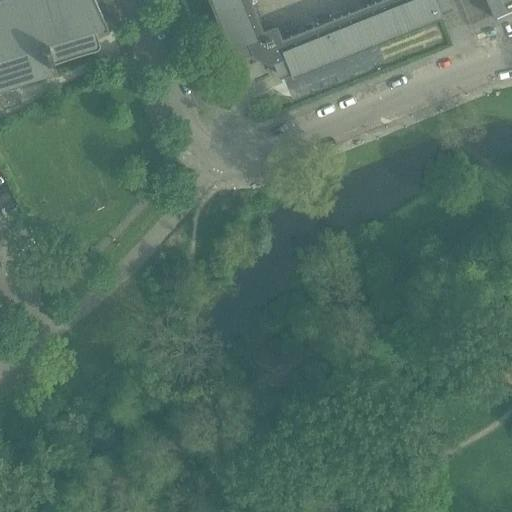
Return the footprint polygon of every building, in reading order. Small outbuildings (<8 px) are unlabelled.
[(0,0),(0,92),(49,77),(50,77),(48,73),(49,72),(50,72),(47,63),(54,61),(95,48),(96,48),(97,47),(98,46),(98,45),(99,43),(98,42),(94,28),(105,25),(105,26),(106,25),(94,0),(0,0)] [(382,0),(378,2),(349,13),(345,15),(316,26),(311,28),(282,40),(280,41),(274,27),(261,33),(259,27),(247,0),(209,0),(213,10),(215,13),(226,41),(228,47),(232,46),(237,57),(251,51),(252,51),(253,55),(261,58),(269,62),(272,60),(273,61),(279,75),(290,71),(292,74),(295,73),(297,72),(323,62),(329,60),(333,58),(357,48),(364,46),(394,34),(401,31),(406,29),(430,19),(438,16),(439,16),(438,12),(449,7),(446,0),(382,0)] [(247,0),(259,27),(248,0),(247,0)] [(511,0),(485,0),(492,17),(493,19),(495,18),(511,10),(511,0)] [(225,41),(226,41),(215,13),(214,13),(225,41)] [(311,28),(282,39),(282,40),(311,28)] [(252,51),(251,51),(254,59),(260,61),(266,64),(273,61),(272,60),(269,62),(261,58),(253,55),(252,51)]
